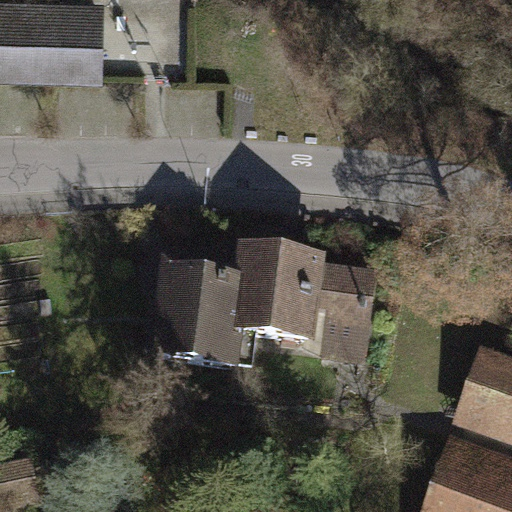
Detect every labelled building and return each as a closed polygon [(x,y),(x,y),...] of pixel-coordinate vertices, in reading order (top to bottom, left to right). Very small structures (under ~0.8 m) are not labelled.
[(97,8),(0,5),(0,72),(95,76),(97,8)] [(175,77),(173,15),(110,17),(112,79),(175,77)] [(240,288),(167,278),(156,359),(231,369),(235,333),(308,343),(313,309),(367,316),(372,280),(317,273),(318,267),(244,256),(240,288)] [(511,374),(488,367),(467,423),(511,439),(511,374)] [(511,511),(511,470),(457,451),(435,511),(511,511)] [(34,459),(0,464),(0,508),(30,504),(25,474),(36,474),(34,459)]
